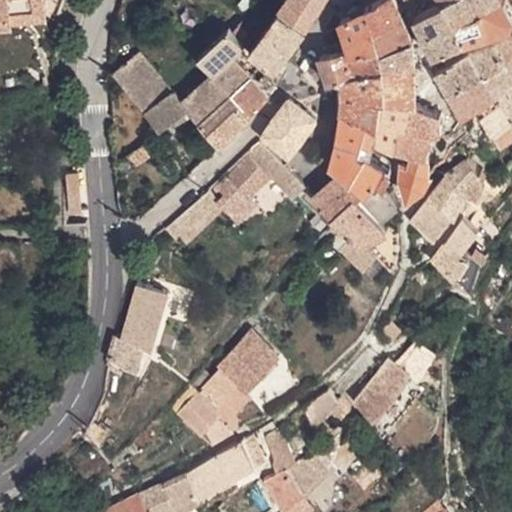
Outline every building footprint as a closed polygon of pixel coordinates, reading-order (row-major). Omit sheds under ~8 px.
[(0,0),(0,22),(38,15),(35,0),(0,0)] [(289,0),(280,14),(310,32),(329,0),(289,0)] [(406,19),(398,0),(392,0),(370,11),(376,30),(406,19)] [(426,0),(416,5),(420,18),(444,6),(441,0),(426,0)] [(485,8),(500,0),(456,0),(449,4),(460,21),(487,11),(485,8)] [(487,11),(509,3),(507,0),(500,0),(485,8),(487,11)] [(487,11),(499,32),(507,29),(511,26),(511,25),(511,7),(509,3),(487,11)] [(460,21),(449,4),(444,6),(420,18),(422,26),(435,57),(458,45),(469,42),(460,21)] [(345,24),(353,48),(357,59),(383,52),(415,42),(406,19),(376,30),(370,11),(345,24)] [(487,11),(460,21),(469,42),(499,32),(487,11)] [(280,14),(277,20),(268,34),(295,52),(310,32),(280,14)] [(195,54),(215,74),(237,57),(248,49),(255,54),(262,42),(242,25),(236,38),(230,33),(203,49),(195,54)] [(511,33),(499,40),(507,52),(511,48),(511,33)] [(268,34),(262,42),(255,54),(281,73),(295,52),(268,34)] [(507,52),(499,40),(437,64),(454,93),(493,73),(489,66),(507,52)] [(383,52),(388,69),(417,63),(415,42),(383,52)] [(353,48),(323,58),(331,82),(348,78),(388,69),(383,52),(357,59),(353,48)] [(188,106),(184,103),(138,51),(108,73),(159,132),(188,106)] [(511,58),(507,52),(489,66),(493,73),(505,95),(511,104),(511,58)] [(215,74),(234,93),(238,98),(258,77),(237,57),(215,74)] [(417,76),(417,63),(388,69),(348,78),(345,107),(374,118),(383,96),(388,85),(411,81),(414,77),(417,76)] [(485,104),(505,95),(493,73),(454,93),(468,112),(485,104)] [(184,103),(188,106),(203,123),(234,93),(215,74),(184,103)] [(407,93),(417,93),(417,76),(414,77),(411,81),(388,85),(383,96),(405,101),(407,93)] [(238,98),(254,115),(274,94),(258,77),(238,98)] [(234,93),(203,123),(224,146),(238,130),(254,115),(238,98),(234,93)] [(405,101),(383,96),(374,118),(366,137),(397,150),(409,125),(418,103),(417,93),(407,93),(405,101)] [(506,140),(511,135),(511,104),(505,95),(485,104),(506,140)] [(268,133),(291,153),(318,117),(293,98),(268,133)] [(427,131),(434,110),(418,103),(409,125),(427,131)] [(341,136),(361,149),(366,137),(374,118),(345,107),(343,128),(341,136)] [(434,133),(446,129),(445,114),(434,110),(427,131),(434,133)] [(430,149),(434,133),(427,131),(409,125),(397,150),(414,154),(413,164),(435,166),(430,149)] [(361,149),(341,136),(335,163),(342,170),(348,175),(369,154),(361,149)] [(244,209),(272,178),(286,164),(262,140),(216,181),(244,209)] [(361,189),(388,167),(369,154),(348,175),(361,189)] [(452,172),(470,190),(480,197),(489,176),(470,160),(452,172)] [(293,197),(307,183),(286,164),(272,178),(293,197)] [(414,196),(432,187),(435,166),(413,164),(409,164),(406,180),(414,196)] [(361,189),(388,216),(401,203),(394,195),(397,181),(394,179),(394,169),(388,167),(361,189)] [(316,192),(335,211),(361,189),(348,175),(342,170),(316,192)] [(470,190),(452,172),(436,193),(455,213),(470,190)] [(216,200),(226,211),(234,218),(244,209),(216,181),(164,226),(177,238),(183,232),(216,200)] [(398,225),(388,216),(361,189),(335,211),(366,238),(398,225)] [(423,230),(434,241),(440,235),(455,213),(436,193),(413,220),(423,230)] [(226,211),(216,200),(183,232),(194,242),(226,211)] [(449,242),(464,250),(481,230),(466,219),(449,242)] [(403,233),(403,229),(398,225),(366,238),(399,267),(401,256),(402,244),(403,233)] [(481,230),(464,250),(472,254),(488,235),(481,230)] [(480,259),(472,254),(464,250),(449,242),(434,256),(454,276),(471,287),(475,286),(480,259)] [(130,305),(124,303),(116,330),(145,349),(166,291),(138,283),(130,305)] [(145,349),(116,330),(109,356),(138,374),(145,349)] [(281,358),(252,332),(215,373),(243,399),(281,358)] [(399,360),(412,372),(419,378),(436,352),(417,339),(399,360)] [(412,372),(399,360),(388,360),(376,374),(396,392),(412,372)] [(243,399),(215,373),(183,409),(205,429),(220,415),(224,419),(243,399)] [(396,392),(376,374),(353,400),(370,417),(396,392)] [(336,401),(326,387),(302,408),(313,423),(321,417),(339,404),(336,401)] [(321,417),(332,432),(354,410),(343,397),(336,401),(339,404),(321,417)] [(234,430),(224,419),(220,415),(205,429),(203,432),(212,442),(215,439),(234,430)] [(313,423),(325,439),(332,432),(321,417),(313,423)] [(294,464),(274,433),(265,441),(273,455),(274,464),(279,473),(288,467),(294,464)] [(265,460),(248,436),(231,446),(247,471),(265,460)] [(247,471),(231,446),(208,458),(220,486),(247,471)] [(301,511),(309,511),(310,511),(324,498),(317,487),(328,480),(311,453),(294,464),(288,467),(304,494),(290,505),(294,511),(297,511),(299,511),(301,511)] [(220,486),(208,458),(183,472),(202,497),(220,486)] [(361,489),(377,473),(365,462),(349,477),(361,489)] [(279,473),(265,481),(285,509),(290,505),(304,494),(288,467),(279,473)] [(202,497),(183,472),(164,482),(184,508),(202,497)] [(138,495),(148,511),(177,511),(184,508),(164,482),(138,495)] [(123,503),(128,511),(148,511),(138,495),(123,503)] [(445,511),(448,510),(438,499),(423,511),(445,511)] [(128,511),(123,503),(106,511),(128,511)]
